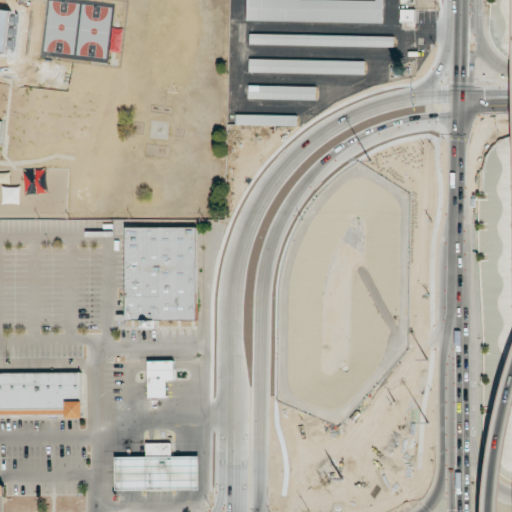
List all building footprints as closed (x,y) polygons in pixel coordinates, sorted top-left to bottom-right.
[(247,0),(247,21),(383,23),(383,0),(247,0)] [(415,22),(415,9),(400,10),(401,23),(415,22)] [(250,45),(393,47),(393,36),(250,34),(250,45)] [(365,75),(365,61),(249,59),(249,73),(365,75)] [(317,100),(317,86),(249,86),(249,99),(317,100)] [(236,125),(298,126),(298,116),(237,114),(236,125)] [(11,173),(0,172),(0,183),(11,183),(11,173)] [(7,203),(20,203),(20,189),(7,189),(7,203)] [(127,319),(145,319),(145,328),(157,328),(157,319),(198,319),(198,226),(127,226),(127,319)] [(149,397),(167,397),(167,379),(175,379),(175,359),(149,359),(149,397)] [(0,372),(0,417),(85,417),(85,372),(0,372)] [(114,457),(114,491),(199,490),(198,456),(114,457)]
